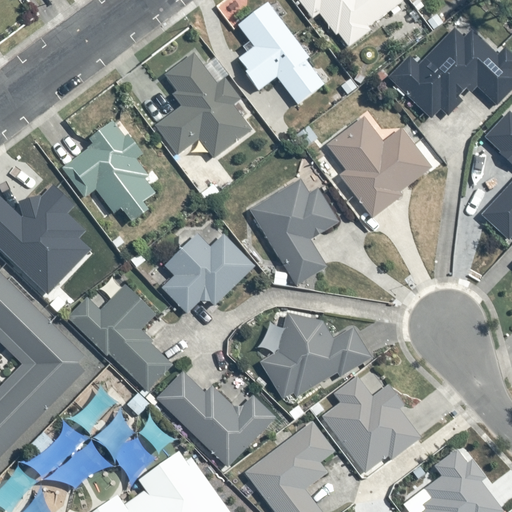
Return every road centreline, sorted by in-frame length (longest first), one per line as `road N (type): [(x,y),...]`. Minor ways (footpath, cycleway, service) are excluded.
road 1 (residential): [(142,0),(0,106)]
road 2 (residential): [(511,439),(473,396),(429,322)]
